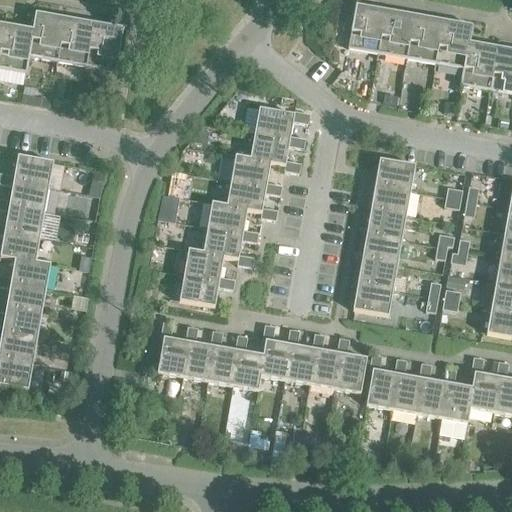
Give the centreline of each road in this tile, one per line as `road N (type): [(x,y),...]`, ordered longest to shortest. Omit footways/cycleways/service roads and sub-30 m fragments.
road 1 (tertiary): [(82,468),(135,210),(156,155)]
road 2 (tertiary): [(511,490),(395,497),(214,489)]
road 3 (residential): [(330,113),(298,311)]
road 4 (residential): [(330,113),(511,153)]
road 5 (residential): [(0,115),(156,155)]
road 6 (tertiary): [(156,155),(246,37)]
road 7 (tertiary): [(214,489),(82,468)]
